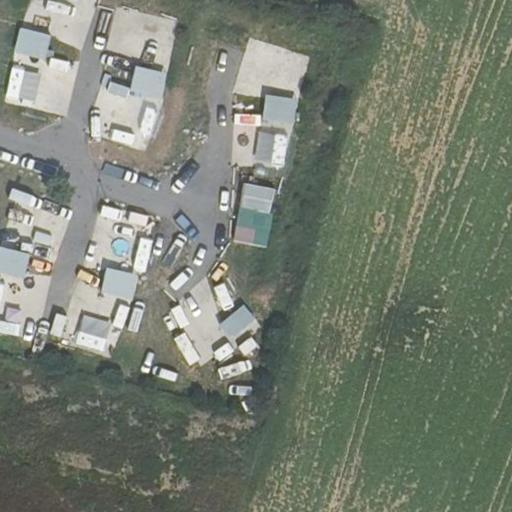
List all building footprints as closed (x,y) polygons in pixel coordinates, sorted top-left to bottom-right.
[(14,51),(45,59),(51,35),(20,28),(14,51)] [(47,61),(15,53),(10,78),(41,86),(47,61)] [(130,91),(162,98),(167,73),(135,66),(130,91)] [(160,99),(128,92),(122,117),(153,125),(160,99)] [(262,119),(294,123),(297,98),(265,95),(262,119)] [(230,130),(197,128),(196,154),(229,156),(230,130)] [(0,246),(0,273),(23,279),(29,254),(0,246)] [(101,294),(134,299),(138,274),(105,269),(101,294)] [(23,280),(0,274),(0,301),(17,305),(23,280)] [(128,302),(96,294),(90,319),(121,327),(128,302)] [(244,305),(219,323),(230,339),(256,321),(244,305)] [(189,311),(156,310),(155,336),(188,336),(189,311)] [(0,328),(18,332),(21,321),(0,316),(0,328)] [(205,368),(225,358),(220,347),(200,357),(205,368)]
